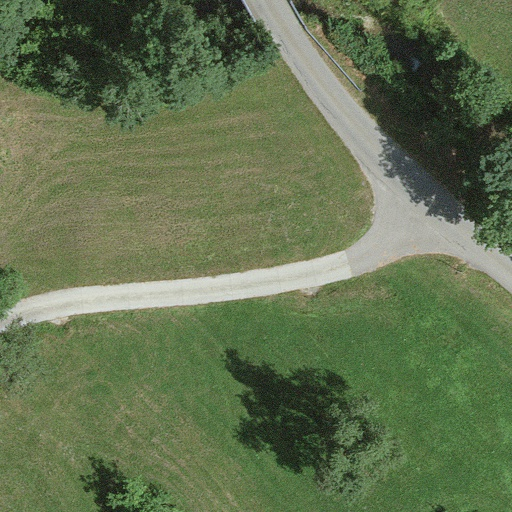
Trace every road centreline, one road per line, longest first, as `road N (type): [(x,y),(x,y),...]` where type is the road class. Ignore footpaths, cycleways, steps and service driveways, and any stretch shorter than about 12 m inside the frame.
road 1 (track): [(437,204),(348,262),(46,314),(0,333)]
road 2 (unclassified): [(268,0),(351,122),(511,269)]
